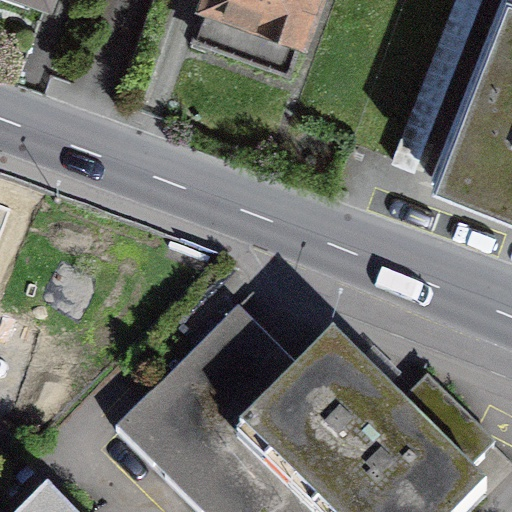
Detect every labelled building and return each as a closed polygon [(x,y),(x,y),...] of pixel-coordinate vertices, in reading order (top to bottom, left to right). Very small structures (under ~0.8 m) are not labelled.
[(44,0),(0,0),(39,14),(44,0)] [(305,45),(322,0),(204,0),(202,5),(305,45)] [(511,0),(487,0),(423,173),(511,210),(511,0)] [(326,362),(302,387),(241,327),(127,442),(197,511),(474,511),(478,509),(326,362)] [(0,405),(10,376),(0,372),(0,405)]
